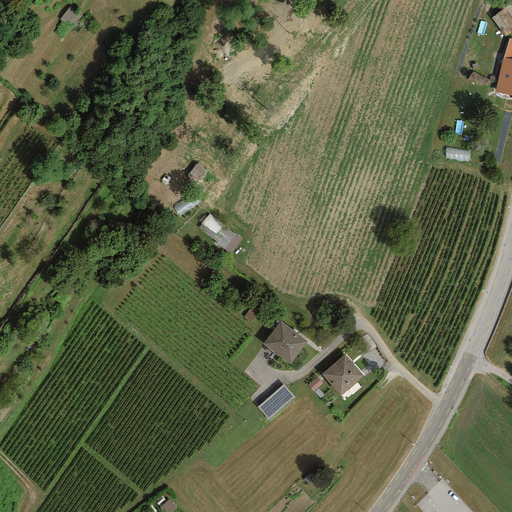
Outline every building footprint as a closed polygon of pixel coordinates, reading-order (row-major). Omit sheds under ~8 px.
[(511,20),(506,10),(492,18),(501,34),(511,28),(511,20)] [(511,39),(509,38),(503,58),(511,59),(511,39)] [(511,96),(511,59),(503,58),(495,92),(511,96)] [(469,150),(445,148),(444,163),(468,164),(469,150)] [(251,178),(242,186),(261,207),(270,198),(251,178)] [(198,227),(232,252),(243,237),(209,213),(198,227)] [(280,322),(263,344),(289,364),(306,341),(280,322)] [(345,355),(322,374),(340,396),(363,376),(345,355)] [(322,384),(316,378),(308,385),(313,392),(322,384)] [(294,398),(283,385),(258,406),(269,419),(294,398)] [(169,498),(160,506),(166,511),(169,511),(176,505),(169,498)]
